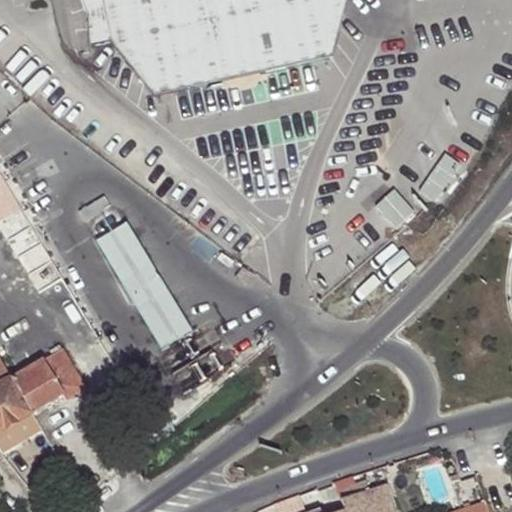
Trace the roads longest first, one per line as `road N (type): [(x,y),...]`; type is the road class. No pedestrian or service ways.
road 1 (unclassified): [(327,371),(286,319),(21,115)]
road 2 (secondary): [(327,371),(131,511)]
road 3 (secondary): [(511,177),(424,288),(361,347)]
road 4 (secondary): [(212,511),(416,439)]
road 5 (secondary): [(416,439),(426,404),(421,372),(403,353),(361,347)]
